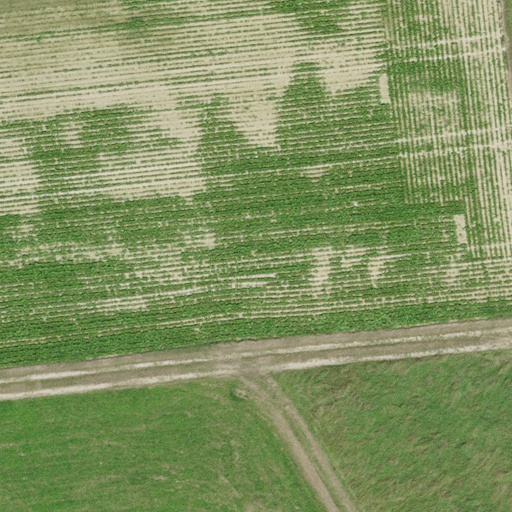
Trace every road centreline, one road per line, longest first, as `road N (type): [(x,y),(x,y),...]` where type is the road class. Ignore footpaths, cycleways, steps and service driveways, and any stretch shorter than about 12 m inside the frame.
road 1 (track): [(511,320),(0,381)]
road 2 (track): [(317,511),(226,350)]
